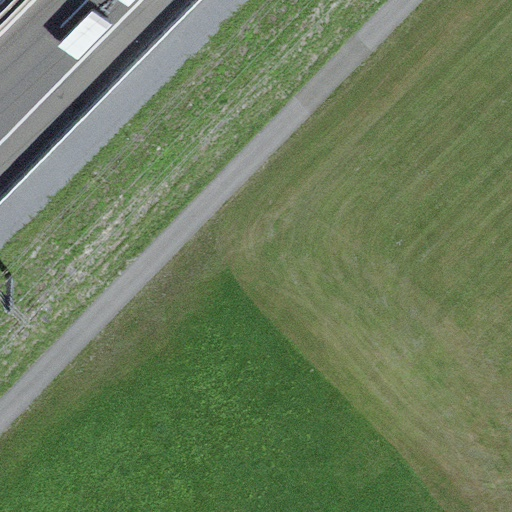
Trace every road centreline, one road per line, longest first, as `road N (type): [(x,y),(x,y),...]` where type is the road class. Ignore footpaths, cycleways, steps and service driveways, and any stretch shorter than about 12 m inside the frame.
road 1 (track): [(415,0),(0,423)]
road 2 (track): [(235,0),(0,241)]
road 3 (motorway): [(0,94),(94,0)]
